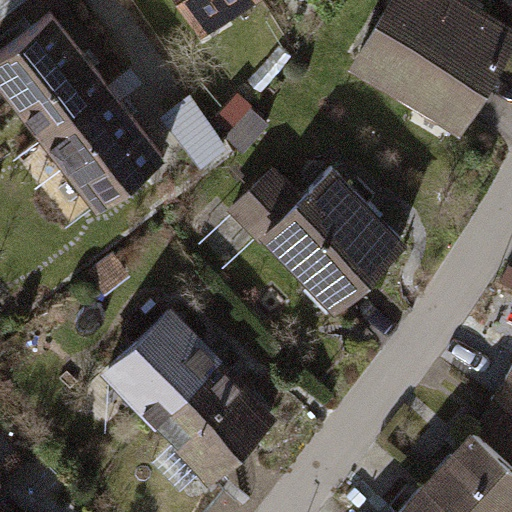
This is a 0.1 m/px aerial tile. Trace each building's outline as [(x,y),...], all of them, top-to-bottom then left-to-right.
[(262,0),(185,0),(209,35),(262,0)] [(463,131),(511,50),(511,20),(477,0),(396,0),(356,67),(463,131)] [(0,73),(45,131),(107,82),(52,11),(0,50),(0,73)] [(100,202),(163,153),(107,82),(45,131),(100,202)] [(191,94),(166,114),(201,161),(224,144),(191,94)] [(268,121),(253,107),(228,134),(243,148),(268,121)] [(305,195),(279,167),(235,208),(333,312),(408,242),(337,166),(305,195)] [(114,254),(95,270),(107,285),(127,270),(114,254)] [(160,426),(226,365),(173,309),(108,371),(160,426)] [(213,482),(279,420),(226,365),(160,426),(213,482)] [(511,456),(511,391),(484,435),(511,459),(511,456)] [(484,435),(478,429),(429,484),(460,511),(511,511),(511,459),(484,435)] [(460,511),(429,484),(403,511),(460,511)] [(0,511),(20,511),(2,493),(0,494),(0,511)]
